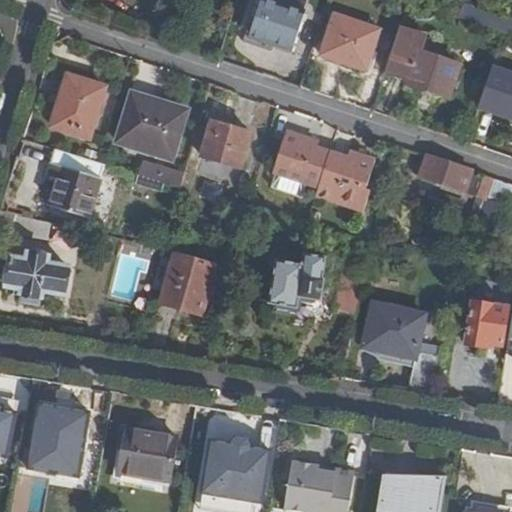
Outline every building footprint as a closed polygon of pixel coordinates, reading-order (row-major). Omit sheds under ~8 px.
[(308,12),(274,0),(266,0),(253,39),(294,53),(308,12)] [(399,0),(446,15),(449,6),(429,0),(399,0)] [(511,18),(462,2),(457,17),(511,35),(511,18)] [(380,34),(336,18),(322,58),(368,73),(380,34)] [(396,44),(386,73),(411,81),(409,84),(449,99),(459,66),(396,44)] [(511,75),(493,69),(480,110),(511,120),(511,75)] [(104,91),(67,79),(50,130),(89,142),(104,91)] [(190,109),(136,95),(122,143),(177,157),(190,109)] [(252,135),(216,124),(206,153),(244,164),(252,135)] [(321,187),(332,154),(318,149),(303,145),(305,136),(290,131),(276,173),(321,187)] [(303,145),(318,149),(320,141),(305,136),(303,145)] [(108,164),(57,150),(49,176),(62,180),(55,207),(92,218),(108,164)] [(350,160),(332,154),(321,187),(317,198),(364,214),(372,192),(367,190),(377,162),(361,156),(359,163),(350,160)] [(353,154),(350,160),(359,163),(361,156),(353,154)] [(483,197),(489,178),(430,159),(423,178),(483,197)] [(467,202),(437,192),(432,206),(455,214),(453,220),(459,223),(467,202)] [(47,239),(50,221),(15,217),(13,234),(47,239)] [(27,256),(14,254),(8,287),(21,290),(20,294),(24,295),(24,300),(38,303),(39,297),(43,298),(42,294),(64,297),(70,264),(48,260),(49,251),(30,247),(27,256)] [(165,253),(154,289),(164,292),(175,256),(165,253)] [(175,256),(164,292),(161,305),(204,316),(217,268),(175,256)] [(358,312),(370,261),(351,257),(339,308),(358,312)] [(276,264),(270,307),(278,308),(277,316),(291,318),(292,311),(297,312),(299,301),(324,304),(326,283),(325,283),(327,261),(304,258),(302,268),(276,264)] [(510,311),(475,305),(468,346),(489,350),(489,344),(504,346),(510,311)] [(411,391),(432,395),(441,358),(418,354),(425,316),(375,306),(367,347),(418,358),(411,391)] [(0,457),(6,458),(12,405),(0,403),(0,457)] [(79,481),(88,412),(32,405),(23,473),(79,481)] [(226,452),(226,425),(196,425),(196,452),(226,452)] [(178,439),(131,431),(125,471),(172,479),(178,439)] [(350,511),(357,475),(295,462),(287,511),(292,511),(350,511)] [(389,479),(382,511),(439,511),(446,475),(437,474),(435,487),(389,479)]
